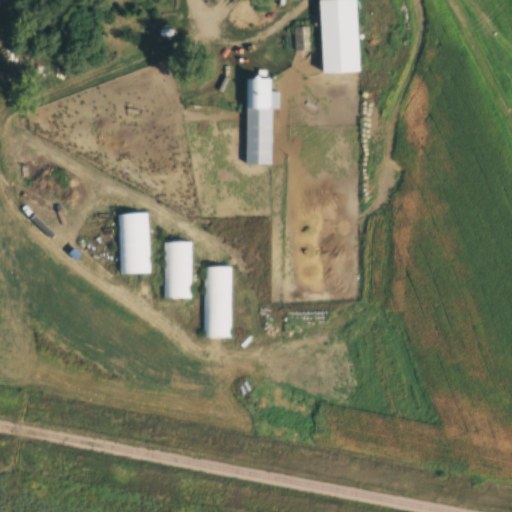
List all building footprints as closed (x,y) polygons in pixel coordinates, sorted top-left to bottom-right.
[(320,0),(322,72),(360,71),(357,0),(320,0)] [(246,76),(245,163),(270,163),(271,76),(246,76)] [(118,273),(148,273),(147,212),(117,212),(118,273)] [(189,297),(189,240),(163,240),(163,297),(189,297)] [(202,266),(202,337),(229,337),(229,266),(202,266)]
